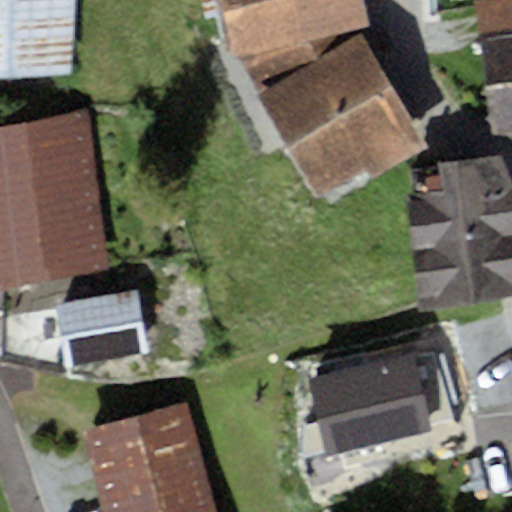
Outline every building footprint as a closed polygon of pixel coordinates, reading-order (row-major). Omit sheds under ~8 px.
[(0,0),(0,78),(74,79),(74,0),(0,0)] [(362,0),(221,0),(235,58),(240,56),(358,29),(368,26),(362,0)] [(511,0),(485,0),(477,1),(496,137),(511,134),(511,0)] [(358,29),(240,56),(261,96),(361,37),(358,29)] [(261,96),(257,98),(318,200),(367,170),(373,179),(427,147),(361,37),(261,96)] [(87,109),(0,128),(0,291),(113,272),(87,109)] [(511,195),(506,157),(439,167),(443,194),(403,200),(421,306),(511,291),(511,195)] [(139,291),(55,305),(56,312),(65,368),(150,355),(139,291)] [(65,368),(56,312),(3,318),(0,362),(66,379),(65,368)] [(511,339),(508,325),(331,379),(359,470),(511,423),(511,339)] [(215,511),(184,403),(82,432),(105,511),(215,511)]
